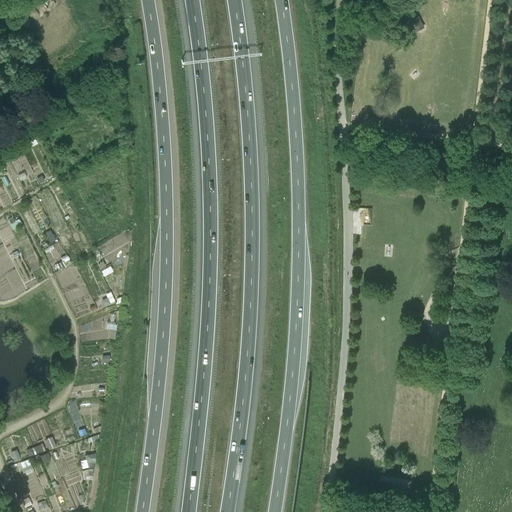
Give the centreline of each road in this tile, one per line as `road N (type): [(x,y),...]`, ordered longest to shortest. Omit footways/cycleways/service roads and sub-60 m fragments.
road 1 (track): [(329,511),(346,331),(342,126),(471,140),(456,275)]
road 2 (motorway): [(227,511),(245,376),(251,201),(233,0)]
road 3 (trunk): [(147,0),(165,264),(142,511)]
road 4 (trunk): [(274,511),(297,269),(280,0)]
road 5 (motorway): [(191,0),(209,267),(189,511)]
road 6 (track): [(0,435),(60,404),(77,368),(75,330),(14,207)]
road 7 (track): [(511,145),(471,140),(490,0)]
road 8 (track): [(450,355),(429,511)]
road 9 (track): [(456,275),(450,355),(424,306)]
road 10 (track): [(342,126),(337,0)]
